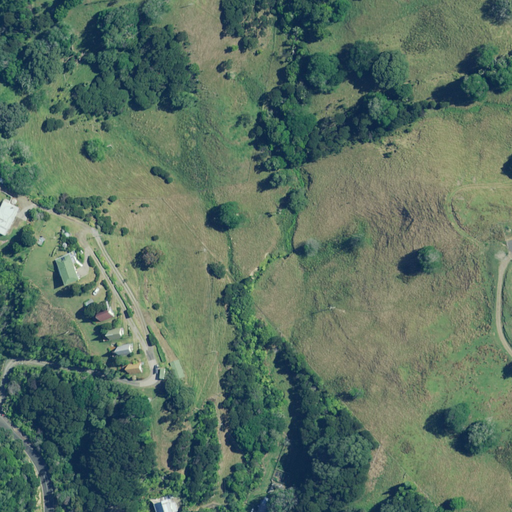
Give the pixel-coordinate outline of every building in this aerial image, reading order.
[(21,208),(6,201),(0,212),(0,231),(8,235),(21,208)] [(82,280),(71,255),(57,261),(68,286),(82,280)] [(115,317),(112,309),(98,314),(101,322),(115,317)] [(125,337),(123,328),(109,330),(111,340),(125,337)] [(135,353),(133,344),(118,347),(120,356),(135,353)] [(186,377),(180,360),(171,363),(174,371),(177,380),(186,377)] [(143,372),(142,363),(128,365),(129,374),(143,372)] [(176,511),(177,511),(180,511),(175,499),(172,501),(170,496),(163,498),(164,502),(156,505),(157,511),(176,511)] [(262,504),(258,511),(270,511),(272,509),(275,502),(266,497),(263,504),(262,504)]
